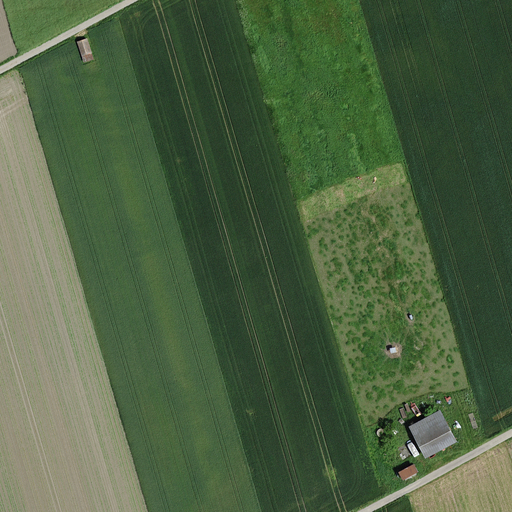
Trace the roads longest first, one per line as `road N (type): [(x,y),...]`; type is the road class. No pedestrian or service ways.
road 1 (track): [(365,511),(511,433)]
road 2 (track): [(0,70),(131,0)]
